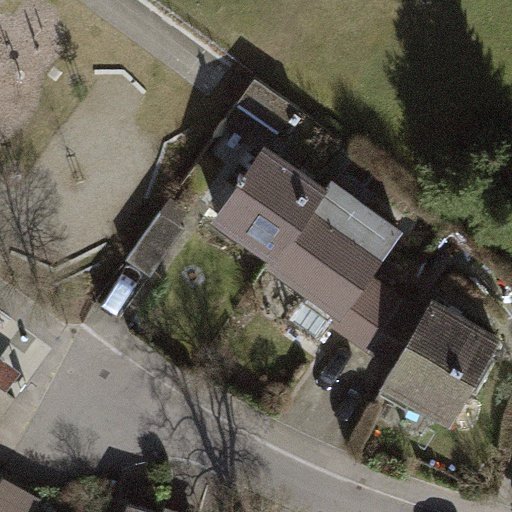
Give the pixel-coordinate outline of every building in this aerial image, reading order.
[(0,382),(10,390),(24,372),(0,354),(0,265),(108,120),(0,42),(0,382)] [(266,88),(249,110),(293,141),(309,119),(266,88)] [(268,152),(222,215),(282,258),(328,194),(268,152)] [(328,194),(282,258),(276,266),(342,312),(399,229),(334,184),(328,194)] [(151,278),(185,231),(165,217),(131,263),(151,278)] [(373,352),(407,296),(380,280),(342,331),(373,352)] [(391,384),(452,420),(501,340),(436,301),(430,310),(407,296),(373,352),(400,369),(391,384)] [(34,511),(39,500),(6,482),(0,494),(0,511),(34,511)]
